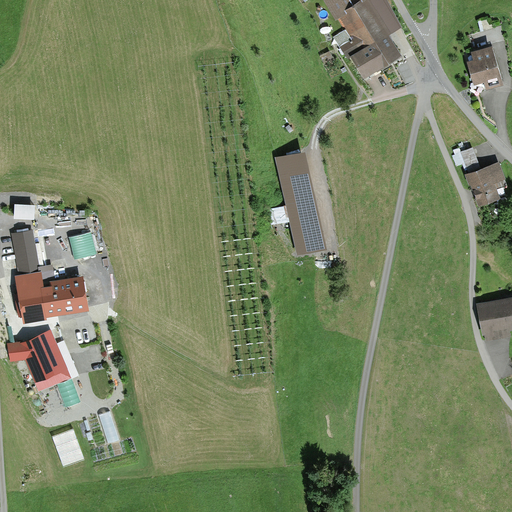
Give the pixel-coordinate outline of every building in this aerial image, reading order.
[(365,0),(322,0),(348,37),(339,43),(360,75),(398,50),(365,0)] [(488,43),(462,51),(475,90),(501,81),(488,43)] [(470,147),(457,151),(475,203),(498,196),(494,185),(503,182),(496,161),(477,168),(470,147)] [(306,154),(276,160),(297,255),(327,249),(306,154)] [(35,222),(36,206),(15,206),(15,221),(35,222)] [(30,228),(10,232),(18,270),(10,271),(20,319),(85,306),(78,271),(41,279),(30,228)] [(72,238),(75,260),(97,256),(94,234),(72,238)] [(511,292),(474,300),(481,337),(507,332),(505,324),(511,322),(511,292)] [(38,329),(14,339),(4,340),(6,359),(21,358),(33,389),(68,375),(54,339),(44,343),(38,329)] [(110,410),(98,415),(109,445),(121,440),(110,410)]
